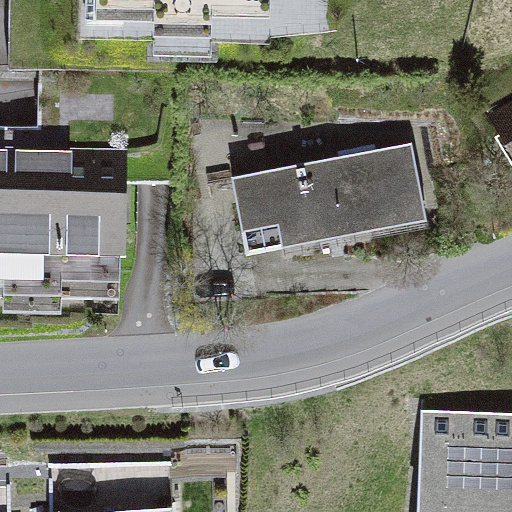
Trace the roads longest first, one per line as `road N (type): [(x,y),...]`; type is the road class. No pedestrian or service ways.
road 1 (residential): [(0,366),(298,332),(511,249)]
road 2 (unknown): [(159,349),(169,196),(150,150),(121,117),(0,64)]
